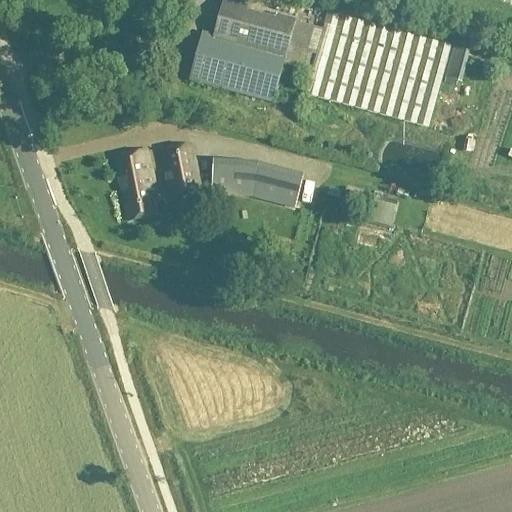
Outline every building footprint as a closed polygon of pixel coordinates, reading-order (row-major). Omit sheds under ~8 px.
[(269,107),(292,28),(226,10),(217,41),(201,36),(187,84),(269,107)] [(425,131),(447,50),(324,17),(302,98),(425,131)] [(300,139),(296,112),(271,115),(274,142),(300,139)] [(169,201),(198,195),(188,149),(159,156),(169,201)] [(152,219),(148,198),(152,197),(144,155),(112,161),(121,208),(122,208),(125,224),(152,219)] [(294,206),(300,183),(247,170),(211,168),(210,194),(246,196),(294,206)] [(387,229),(391,215),(393,204),(366,199),(364,208),(361,222),(387,229)]
